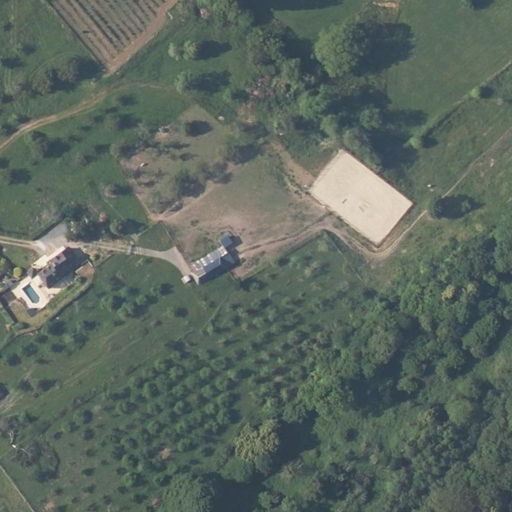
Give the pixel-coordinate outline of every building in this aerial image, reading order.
[(43,282),(48,289),(63,277),(73,269),(70,265),(71,264),(70,263),(75,258),(66,247),(49,261),(51,263),(37,275),(43,282)] [(199,252),(171,270),(178,282),(206,263),(199,252)] [(75,271),(82,281),(96,272),(87,259),(80,264),(82,266),(75,271)] [(37,287),(43,282),(37,275),(32,269),(27,273),(37,287)] [(27,312),(32,317),(36,314),(32,308),(27,312)]
